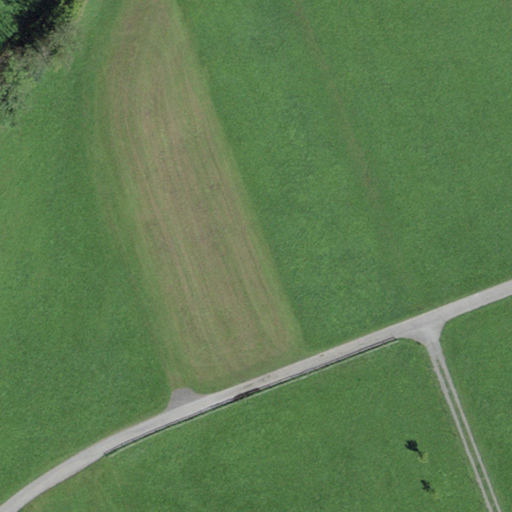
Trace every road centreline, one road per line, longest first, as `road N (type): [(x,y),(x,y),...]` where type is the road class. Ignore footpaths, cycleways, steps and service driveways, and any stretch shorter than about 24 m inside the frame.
road 1 (track): [(511,293),(161,423),(6,511)]
road 2 (track): [(424,325),(495,511)]
